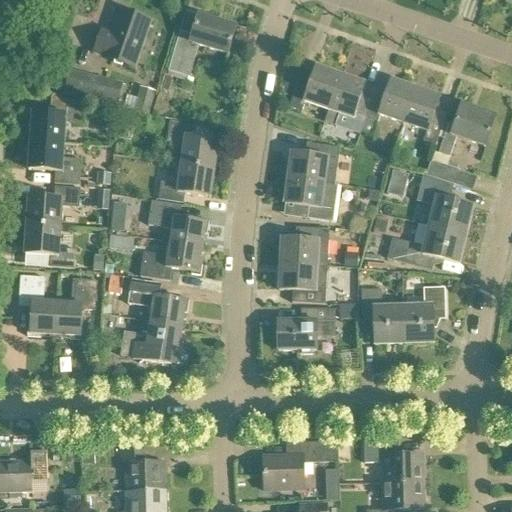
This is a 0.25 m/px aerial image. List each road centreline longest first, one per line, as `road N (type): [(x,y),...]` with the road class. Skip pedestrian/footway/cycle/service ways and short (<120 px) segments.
road 1 (residential): [(237,404),(238,244),(282,0)]
road 2 (residential): [(237,404),(476,395)]
road 3 (residential): [(0,409),(237,404)]
road 4 (residential): [(476,395),(482,307),(511,191)]
road 5 (unclassified): [(511,57),(345,0)]
